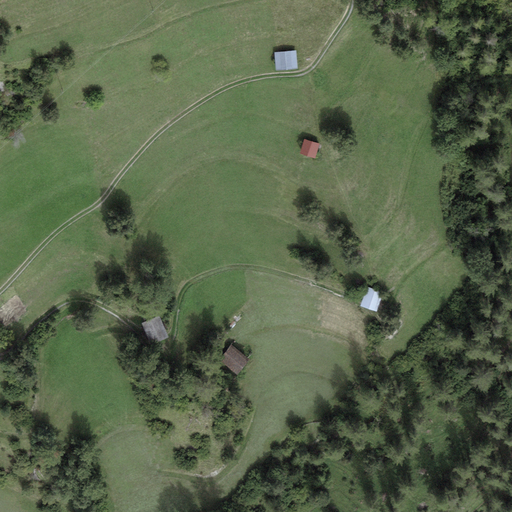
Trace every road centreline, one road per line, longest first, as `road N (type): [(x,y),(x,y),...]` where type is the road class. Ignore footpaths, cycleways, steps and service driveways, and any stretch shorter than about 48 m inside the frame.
road 1 (track): [(0,356),(48,312),(85,298),(109,308),(149,346),(168,350),(181,293),(194,279),(239,265),(313,281),(384,317),(413,269),(436,253)]
road 2 (track): [(352,0),(309,69),(233,84),(174,120),(102,201),(65,224),(0,291)]
